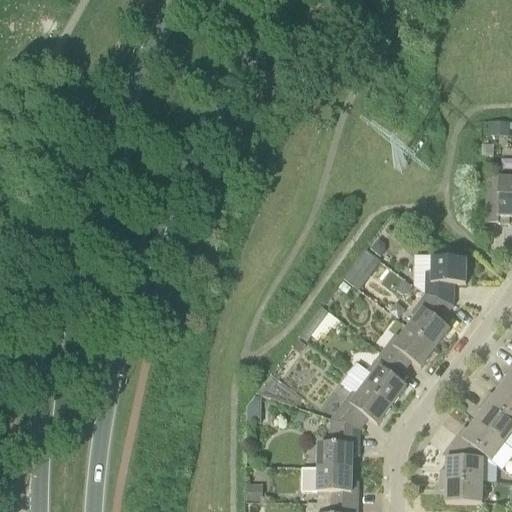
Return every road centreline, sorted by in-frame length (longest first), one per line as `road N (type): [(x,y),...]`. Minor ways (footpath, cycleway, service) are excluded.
road 1 (tertiary): [(94,511),(103,411),(141,277),(207,125),(286,0)]
road 2 (tertiary): [(178,0),(142,63),(70,261),(45,401),(40,511)]
road 3 (residential): [(397,511),(397,442),(511,297)]
